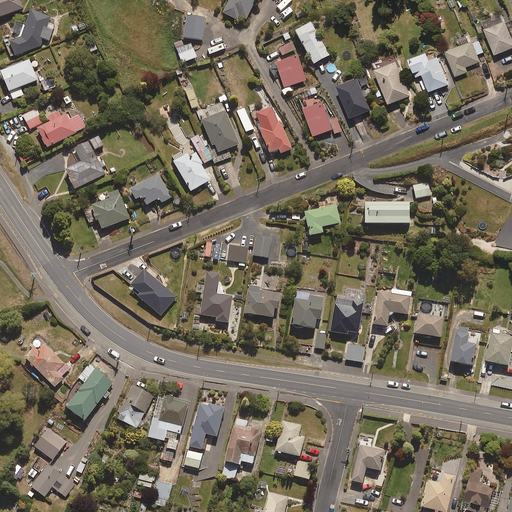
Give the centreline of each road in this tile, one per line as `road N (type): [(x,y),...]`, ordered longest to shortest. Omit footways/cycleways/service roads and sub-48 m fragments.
road 1 (residential): [(511,98),(61,277)]
road 2 (secondary): [(61,277),(102,323),(142,350),(192,366),(350,390)]
road 3 (secondary): [(350,390),(511,418)]
road 4 (residential): [(322,511),(350,390)]
